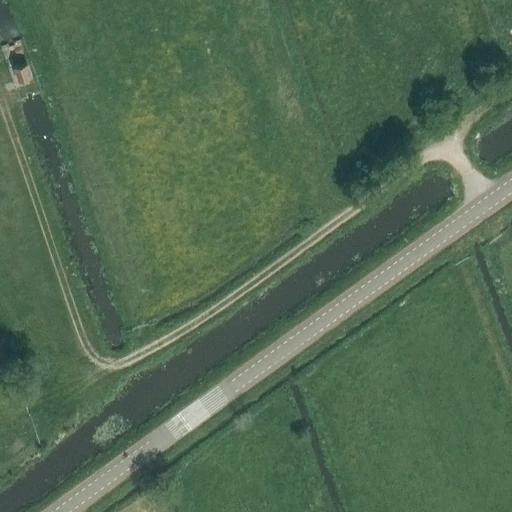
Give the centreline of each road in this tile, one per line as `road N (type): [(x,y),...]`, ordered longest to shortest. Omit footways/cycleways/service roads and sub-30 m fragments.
road 1 (track): [(488,201),(452,149),(436,149),(134,375),(107,380),(97,371),(0,88)]
road 2 (tertiary): [(66,511),(511,185)]
